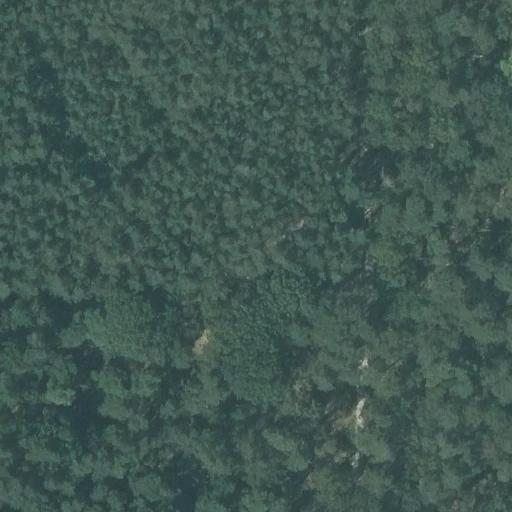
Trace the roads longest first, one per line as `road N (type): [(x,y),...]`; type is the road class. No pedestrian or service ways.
road 1 (unknown): [(411,511),(427,0)]
road 2 (track): [(356,474),(375,0)]
